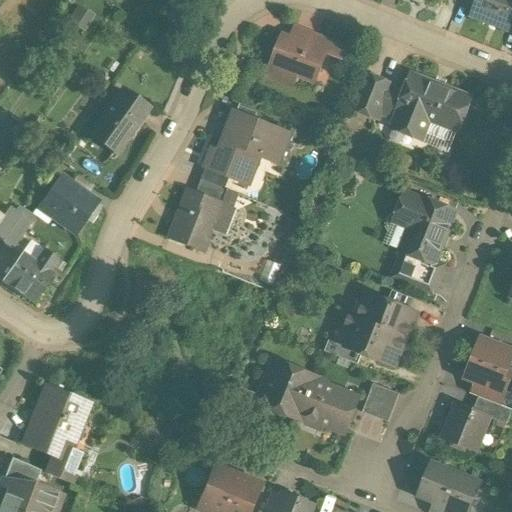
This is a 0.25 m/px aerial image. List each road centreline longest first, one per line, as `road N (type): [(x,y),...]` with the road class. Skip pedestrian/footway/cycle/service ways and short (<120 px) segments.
road 1 (residential): [(240,0),(218,19),(168,149),(120,215),(102,299),(83,331),(64,342),(42,340)]
road 2 (residential): [(506,193),(386,506)]
road 3 (residential): [(511,76),(318,0)]
road 4 (residential): [(386,506),(218,440)]
